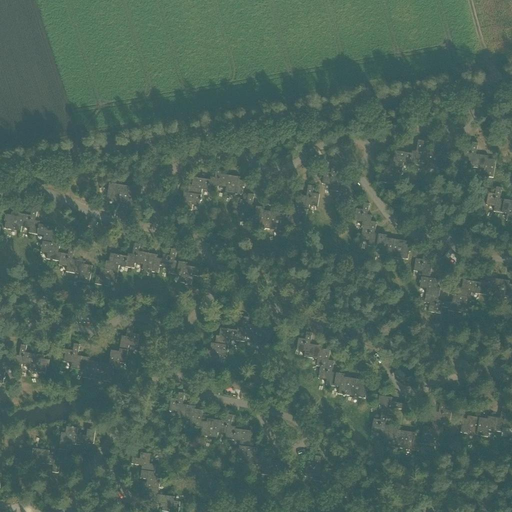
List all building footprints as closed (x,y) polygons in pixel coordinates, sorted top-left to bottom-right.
[(419,160),(427,161),(429,151),(422,150),(423,143),(417,142),(416,153),(412,152),(411,155),(410,165),(418,166),(419,160)] [(469,168),(478,169),(480,156),(475,156),(477,144),(471,144),(470,151),(463,150),(462,161),(470,162),(469,168)] [(429,151),(427,161),(426,168),(443,170),(444,163),(445,163),(446,156),(440,156),(441,152),(429,151)] [(390,160),(389,168),(402,170),(403,164),(410,165),(411,155),(394,152),(393,160),(390,160)] [(488,157),(480,156),(478,169),(484,170),(483,177),(487,178),(487,179),(489,179),(489,178),(493,179),(495,161),(487,160),(488,157)] [(218,186),(226,187),(227,176),(221,175),(222,168),(216,167),(214,178),(210,178),(210,180),(208,191),(217,192),(218,186)] [(329,191),(337,192),(339,180),(335,179),(337,168),(331,167),(330,174),(323,173),(321,183),(330,185),(329,191)] [(401,174),(402,170),(389,168),(384,167),(383,175),(380,175),(379,183),(392,185),(393,179),(400,180),(401,176),(402,176),(402,174),(401,174)] [(227,176),(226,187),(225,194),(241,196),(242,188),(244,189),(245,182),(239,181),(239,178),(227,176)] [(189,185),(188,194),(201,196),(202,190),(208,191),(210,180),(193,178),(192,186),(189,185)] [(347,181),(339,180),(337,192),(343,193),(342,201),(346,201),(346,202),(348,202),(352,202),(355,185),(347,184),(347,181)] [(121,209),(129,211),(133,188),(109,184),(106,202),(122,205),(121,209)] [(300,210),(307,212),(308,212),(309,205),(318,207),(319,196),(312,195),(313,188),(307,187),(306,198),(302,197),(301,203),(300,210)] [(493,212),(502,214),(504,201),(500,200),(502,189),(496,188),(494,195),(488,194),(486,204),(494,206),(493,212)] [(200,207),(201,196),(188,194),(184,193),(183,201),(180,200),(179,209),(192,211),(193,205),(199,206),(199,207),(200,207)] [(253,221),(255,208),(252,207),(253,196),(247,195),(246,202),(239,201),(238,212),(246,213),(245,219),(253,221)] [(511,202),(504,201),(502,214),(508,214),(506,222),(511,223),(511,204),(511,205),(511,202)] [(300,210),(301,203),(295,202),(294,213),(289,213),(288,219),(287,226),(296,227),(297,220),(305,222),(307,212),(300,210)] [(369,230),(371,223),(371,217),(367,217),(369,206),(363,205),(362,212),(355,211),(353,222),(362,223),(361,229),(362,229),(369,230)] [(265,230),(268,231),(271,213),(263,212),(264,209),(255,208),(253,221),(260,222),(258,229),(263,230),(265,231),(265,230)] [(30,216),(23,215),(21,226),(29,227),(28,234),(36,235),(38,225),(39,222),(35,222),(37,210),(31,209),(30,216)] [(20,233),(21,226),(23,215),(11,213),(11,216),(5,215),(3,222),(5,222),(4,230),(20,233)] [(286,225),(287,226),(288,219),(283,218),(283,215),(271,213),(268,231),(285,233),(286,225)] [(376,224),(371,223),(369,230),(362,229),(361,239),(369,241),(368,247),(377,248),(379,235),(374,235),(376,224)] [(43,236),(42,242),(55,244),(57,236),(54,236),(55,228),(38,225),(36,235),(43,236)] [(392,258),(394,241),(386,239),(387,237),(379,235),(377,248),(382,249),(381,257),(386,257),(386,258),(388,258),(388,257),(392,258)] [(406,242),(394,241),(392,258),(408,260),(409,253),(411,253),(412,246),(405,245),(406,242)] [(59,262),(61,254),(58,253),(60,245),(55,244),(42,242),(42,246),(41,246),(41,248),(40,252),(48,254),(47,260),(59,262)] [(135,263),(143,264),(145,253),(139,252),(140,245),(134,244),(132,255),(128,254),(128,257),(127,257),(125,268),(134,269),(135,263)] [(66,272),(74,274),(77,261),(72,260),(74,249),(69,248),(67,255),(61,254),(59,262),(59,264),(67,266),(66,272)] [(168,274),(177,276),(179,262),(175,261),(177,250),(171,249),(170,256),(163,255),(162,260),(161,266),(169,268),(168,274)] [(161,266),(162,260),(157,259),(158,255),(145,253),(143,264),(142,271),(159,274),(160,266),(161,266)] [(106,262),(104,271),(118,273),(119,267),(125,268),(127,257),(111,254),(109,263),(106,262)] [(420,278),(429,279),(431,267),(426,266),(428,255),(422,254),(421,261),(414,260),(412,270),(421,272),(420,278)] [(77,261),(74,274),(80,275),(79,282),(83,283),(85,284),(85,283),(89,284),(92,267),(84,265),(85,262),(77,261)] [(192,276),(194,276),(195,268),(187,266),(187,264),(179,262),(177,276),(183,277),(182,284),(186,285),(188,286),(188,285),(191,286),(192,276)] [(117,277),(118,273),(104,271),(100,270),(98,278),(95,278),(94,286),(107,288),(108,282),(116,283),(117,279),(117,277)] [(495,290),(497,279),(490,278),(492,271),(486,270),(484,281),(480,281),(479,283),(477,294),(486,295),(487,289),(495,290)] [(429,279),(420,278),(419,282),(418,284),(419,284),(418,288),(426,289),(425,295),(438,297),(439,289),(436,289),(438,281),(429,279)] [(511,291),(511,285),(508,285),(509,281),(497,279),(495,290),(494,297),(511,300),(511,292),(511,291)] [(470,293),(477,294),(479,283),(462,280),(461,289),(458,288),(457,296),(470,298),(470,293)] [(438,297),(425,295),(423,304),(430,305),(428,313),(439,315),(440,308),(447,309),(448,303),(437,301),(438,297)] [(469,303),(470,298),(457,296),(452,296),(451,304),(448,303),(447,309),(446,312),(459,314),(460,308),(468,309),(469,305),(469,303)] [(245,336),(253,337),(255,326),(249,325),(249,318),(244,317),(242,329),(238,328),(237,331),(236,341),(244,342),(245,336)] [(133,334),(134,327),(128,326),(126,338),(122,337),(120,351),(128,352),(129,345),(137,347),(137,348),(140,335),(133,334)] [(272,332),(267,331),(267,328),(255,326),(253,337),(252,344),(269,346),(270,339),(272,339),(272,332)] [(216,336),(215,344),(229,346),(229,340),(236,341),(237,331),(220,329),(219,336),(216,336)] [(303,358),(311,359),(313,346),(310,346),(311,335),(305,334),(304,341),(297,340),(296,351),(304,352),(303,358)] [(80,371),(82,357),(78,356),(80,345),(74,344),(72,351),(65,350),(63,361),(72,363),(71,369),(80,371)] [(229,346),(215,344),(211,344),(210,352),(207,351),(206,360),(219,362),(220,356),(227,357),(228,352),(229,350),(228,350),(229,346)] [(22,364),(30,366),(32,355),(25,354),(26,346),(20,345),(18,357),(14,356),(14,359),(12,369),(21,371),(22,364)] [(328,362),(330,352),(322,351),(322,348),(313,346),(311,359),(318,360),(317,368),(320,368),(327,369),(328,362)] [(128,352),(120,351),(119,353),(111,352),(109,365),(108,368),(114,370),(119,370),(118,370),(120,363),(126,364),(128,352)] [(32,355),(30,366),(29,373),(46,375),(47,368),(49,368),(50,361),(44,360),(44,357),(32,355)] [(0,373),(4,374),(5,368),(12,369),(14,359),(0,356),(0,373)] [(93,381),(96,363),(90,362),(90,359),(82,357),(80,371),(85,371),(84,379),(88,380),(88,381),(90,381),(90,380),(93,381)] [(326,386),(334,387),(336,374),(332,374),(334,363),(328,362),(327,369),(320,368),(318,379),(327,380),(326,386)] [(108,368),(109,365),(96,363),(93,381),(110,384),(112,375),(113,376),(114,370),(108,368)] [(345,397),(349,397),(352,380),(344,378),(344,376),(336,374),(334,387),(340,388),(339,396),(343,396),(343,397),(345,397)] [(364,381),(352,380),(349,397),(366,400),(367,392),(369,392),(370,386),(363,385),(364,381)] [(177,418),(185,419),(187,406),(183,405),(185,394),(179,393),(178,400),(171,399),(169,410),(178,411),(177,418)] [(382,406),(381,415),(387,416),(387,415),(394,416),(395,409),(402,410),(403,404),(392,402),(392,398),(379,396),(377,404),(382,405),(382,406)] [(432,426),(440,427),(441,421),(450,422),(451,412),(445,411),(446,404),(440,403),(438,414),(434,413),(432,426)] [(200,429),(201,422),(203,411),(195,410),(196,407),(187,406),(185,419),(191,420),(190,427),(194,428),(196,429),(196,428),(200,429)] [(496,419),(493,432),(502,433),(501,437),(511,438),(511,429),(511,426),(511,417),(506,416),(508,409),(502,408),(500,420),(496,419)] [(220,421),(218,432),(226,433),(225,439),(234,441),(235,430),(235,428),(231,427),(233,416),(227,415),(226,422),(220,421)] [(385,426),(387,416),(381,415),(380,421),(373,420),(371,431),(380,432),(379,439),(387,440),(389,427),(385,426)] [(476,437),(479,419),(467,417),(467,420),(461,419),(459,426),(461,426),(460,434),(476,437)] [(493,432),(496,419),(487,418),(487,420),(479,419),(476,437),(480,437),(480,438),(482,438),(486,438),(488,431),(493,432)] [(207,423),(201,422),(200,429),(202,429),(200,437),(217,439),(218,432),(220,421),(207,420),(207,423)] [(439,440),(440,427),(432,426),(432,429),(423,427),(422,438),(421,445),(425,445),(425,446),(427,446),(431,446),(432,439),(439,440)] [(61,433),(59,450),(67,451),(68,447),(72,447),(72,445),(76,445),(77,435),(78,429),(73,429),(74,428),(72,427),(71,428),(66,428),(65,434),(61,433)] [(398,449),(402,450),(405,432),(397,431),(397,428),(389,427),(387,440),(393,441),(392,448),(396,449),(396,450),(398,450),(398,449)] [(88,444),(94,445),(95,431),(87,430),(86,437),(77,435),(76,445),(81,446),(80,454),(87,454),(88,444)] [(235,430),(234,441),(241,442),(240,447),(253,449),(254,441),(251,441),(252,433),(235,430)] [(421,445),(422,438),(416,437),(417,434),(405,432),(402,450),(419,452),(420,445),(421,445)] [(258,466),(259,458),(256,458),(257,450),(253,449),(240,447),(239,452),(238,453),(239,454),(238,458),(246,459),(245,465),(257,467),(257,466),(258,466)] [(32,453),(30,466),(39,467),(39,463),(41,464),(41,465),(47,465),(49,455),(49,452),(32,450),(32,453)] [(66,464),(67,451),(59,450),(58,456),(49,455),(47,465),(53,466),(52,474),(58,474),(59,474),(60,463),(66,464)] [(25,466),(30,466),(32,453),(15,451),(13,467),(22,468),(22,464),(25,465),(25,466)] [(151,455),(141,453),(140,459),(132,458),(132,465),(142,466),(142,472),(154,474),(155,466),(149,465),(151,455)] [(313,481),(321,483),(323,470),(319,469),(321,458),(315,457),(314,464),(307,463),(305,474),(314,475),(313,481)] [(259,458),(258,466),(264,466),(262,476),(273,478),(274,471),(281,472),(282,466),(271,464),(271,460),(259,458)] [(331,471),(323,470),(321,483),(327,484),(326,491),(330,492),(332,493),(332,492),(336,493),(339,475),(331,474),(331,471)] [(154,474),(142,472),(140,479),(147,480),(147,484),(143,483),(143,487),(159,490),(160,486),(161,484),(160,484),(161,478),(154,477),(154,474)] [(339,475),(336,493),(353,495),(354,487),(355,488),(356,481),(350,480),(351,477),(339,475)] [(156,506),(156,504),(158,496),(159,490),(143,487),(142,495),(146,495),(145,498),(144,498),(143,504),(156,506)] [(174,499),(158,496),(156,504),(160,505),(159,508),(162,509),(161,511),(178,511),(179,511),(180,511),(180,510),(179,509),(180,504),(174,503),(174,499)]
